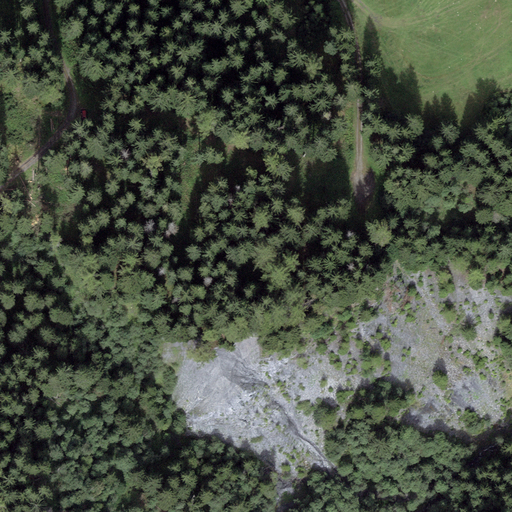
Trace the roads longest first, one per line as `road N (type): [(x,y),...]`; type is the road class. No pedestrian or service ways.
road 1 (track): [(365,222),(353,44),(337,0)]
road 2 (track): [(0,182),(76,107),(46,0)]
